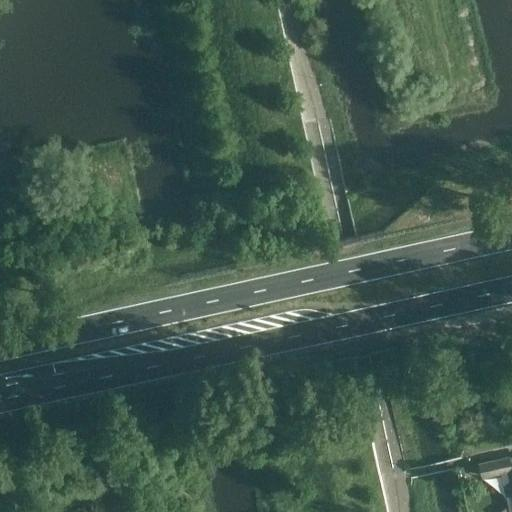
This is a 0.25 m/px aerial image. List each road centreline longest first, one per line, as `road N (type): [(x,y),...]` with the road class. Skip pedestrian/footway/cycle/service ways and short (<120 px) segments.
road 1 (trunk): [(0,398),(511,284)]
road 2 (trunk): [(511,239),(0,351)]
